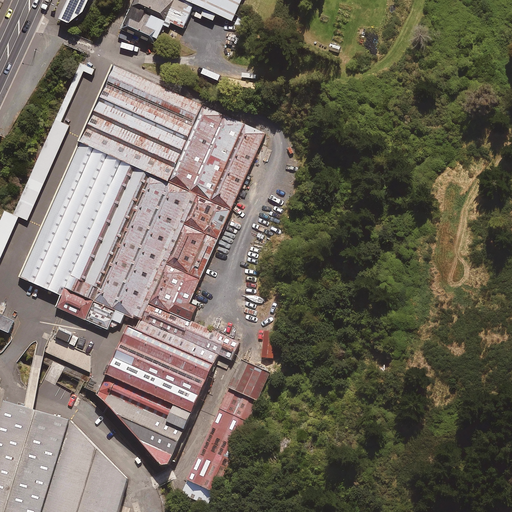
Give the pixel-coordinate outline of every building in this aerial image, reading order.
[(70,24),(81,15),(87,0),(66,0),(58,19),(70,24)] [(157,38),(174,0),(141,0),(130,26),(157,38)] [(246,0),(192,0),(238,20),(246,0)] [(250,23),(239,18),(235,28),(246,32),(250,23)] [(140,48),(125,42),(123,49),(137,55),(140,48)] [(267,132),(113,66),(22,274),(129,320),(132,312),(146,318),(204,186),(237,201),(267,132)] [(70,125),(54,118),(12,213),(27,220),(70,125)] [(236,205),(207,193),(158,305),(193,320),(199,307),(192,304),(236,205)] [(0,258),(20,217),(4,210),(0,218),(0,258)] [(228,371),(240,344),(155,306),(148,322),(136,317),(103,394),(167,464),(177,463),(220,367),(228,371)] [(0,311),(0,330),(9,335),(16,320),(0,311)] [(276,330),(264,329),(262,356),(274,357),(276,330)] [(91,355),(51,338),(45,351),(90,373),(91,355)] [(269,375),(243,363),(185,491),(211,503),(269,375)] [(0,421),(12,376),(0,372),(0,421)] [(79,416),(10,399),(0,435),(0,511),(131,511),(128,511),(137,477),(79,416)]
